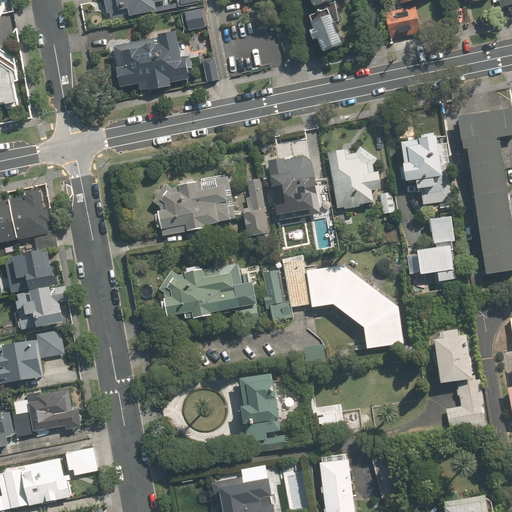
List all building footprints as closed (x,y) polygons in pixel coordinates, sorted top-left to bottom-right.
[(105,0),(109,19),(131,15),(131,18),(158,13),(157,5),(169,3),(168,0),(105,0)] [(511,0),(496,0),(498,9),(506,7),(507,12),(511,11),(511,0)] [(421,33),(416,6),(385,12),(391,39),(421,33)] [(186,14),(190,32),(206,29),(203,11),(186,14)] [(344,45),(332,16),(313,24),(315,30),(310,32),(314,40),(319,39),(325,53),(344,45)] [(178,36),(115,48),(123,91),(140,88),(141,95),(173,89),(172,85),(191,81),(187,58),(182,58),(178,36)] [(0,101),(28,96),(22,67),(2,54),(0,54),(0,101)] [(216,55),(202,58),(207,81),(221,79),(216,55)] [(476,196),(488,276),(511,272),(511,212),(501,139),(511,137),(511,111),(460,119),(464,150),(470,150),(476,196)] [(443,181),(437,137),(419,139),(420,142),(403,144),(406,165),(404,165),(407,183),(417,182),(419,190),(423,190),(426,208),(455,204),(451,179),(443,181)] [(345,149),(328,152),(337,208),(374,202),(372,191),(382,189),(379,171),(374,172),(373,166),(378,159),(360,147),(356,153),(346,155),(345,149)] [(310,153),(268,161),(279,222),(288,226),(297,225),(302,218),(301,211),(320,207),(310,153)] [(156,201),(163,206),(164,211),(161,211),(165,236),(209,228),(208,225),(232,221),(225,175),(181,182),(182,188),(176,189),(169,183),(156,201)] [(248,236),(270,233),(261,179),(247,181),(251,201),(247,202),(248,208),(243,208),(248,236)] [(0,244),(33,238),(35,251),(55,247),(53,233),(49,233),(41,191),(25,194),(26,198),(0,202),(0,244)] [(392,191),(380,193),(384,214),(395,212),(392,191)] [(421,276),(439,274),(440,284),(450,283),(456,282),(452,253),(455,252),(453,243),(457,242),(453,219),(432,223),(435,247),(437,247),(437,249),(418,252),(421,276)] [(334,223),(311,226),(314,251),(337,248),(334,223)] [(14,264),(19,291),(67,281),(63,264),(58,265),(55,248),(18,255),(14,264)] [(399,306),(344,265),(306,270),(305,260),(285,263),(291,307),(312,304),(313,307),(334,304),(365,328),(367,348),(404,343),(399,306)] [(468,264),(471,286),(483,284),(479,263),(468,264)] [(178,275),(172,270),(159,289),(165,293),(165,298),(161,299),(165,317),(184,313),(185,318),(235,308),(238,324),(260,319),(254,289),(245,291),(244,284),(234,286),(229,265),(201,270),(200,266),(187,268),(188,273),(178,275)] [(279,270),(263,273),(267,296),(264,297),(266,310),(270,309),(272,321),(292,317),(289,301),(285,302),(279,270)] [(22,299),(27,327),(71,319),(67,299),(71,299),(68,283),(24,291),(25,298),(22,299)] [(461,409),(447,411),(450,432),(486,426),(483,406),(484,406),(481,382),(476,383),(475,377),(472,378),(465,338),(462,338),(462,335),(457,336),(456,332),(440,335),(441,342),(435,343),(442,384),(442,386),(457,384),(461,409)] [(0,341),(0,382),(1,387),(56,379),(49,334),(0,341)] [(327,361),(324,344),(304,348),(307,365),(327,361)] [(280,432),(272,373),(240,377),(244,406),(242,406),(246,436),(254,435),(256,453),(286,449),(284,434),(268,437),(267,433),(280,432)] [(316,407),(313,386),(300,389),(306,420),(322,417),(325,433),(345,430),(341,402),(316,407)] [(33,400),(38,429),(71,424),(71,428),(86,425),(83,408),(76,409),(72,388),(43,393),(43,398),(33,400)] [(0,446),(13,444),(8,410),(0,411),(0,446)] [(16,414),(19,435),(37,432),(34,411),(16,414)] [(96,444),(69,450),(74,474),(102,468),(96,444)] [(383,453),(372,455),(378,482),(388,480),(383,453)] [(2,472),(9,508),(77,494),(73,476),(70,477),(65,456),(29,463),(29,466),(2,472)] [(355,511),(348,458),(320,461),(326,511),(355,511)] [(274,511),(269,478),(244,482),(243,478),(214,482),(218,511),(274,511)] [(488,511),(486,499),(446,505),(447,511),(488,511)]
